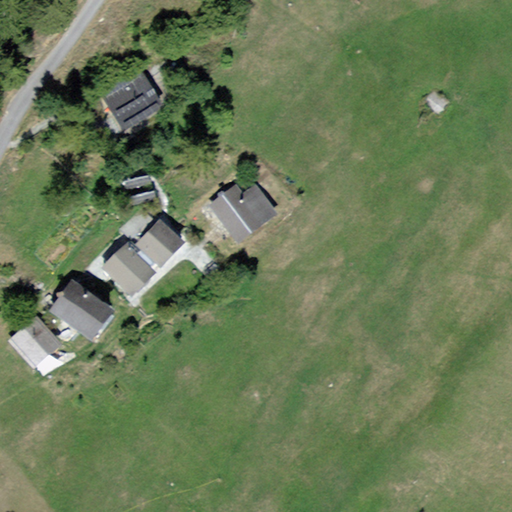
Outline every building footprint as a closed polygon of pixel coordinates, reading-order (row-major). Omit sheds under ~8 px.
[(141,68),(102,94),(129,136),(169,110),(141,68)] [(453,102),(434,89),(424,104),(442,117),(453,102)] [(161,174),(128,177),(131,207),(164,203),(161,174)] [(236,187),(211,207),(246,251),(287,219),(261,185),(244,198),(236,187)] [(194,247),(161,221),(140,248),(173,274),(194,247)] [(162,278),(128,245),(105,268),(139,302),(162,278)] [(125,319),(78,284),(56,313),(102,349),(125,319)] [(68,348),(42,318),(14,343),(40,373),(68,348)]
